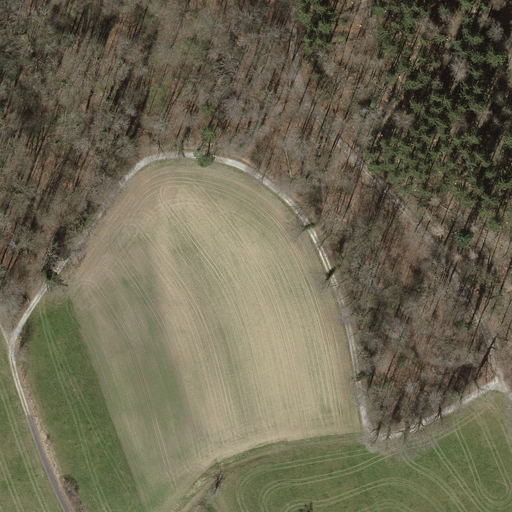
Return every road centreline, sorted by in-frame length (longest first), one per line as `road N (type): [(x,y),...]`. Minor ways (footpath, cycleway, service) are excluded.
road 1 (track): [(12,355),(23,318),(96,206),(137,164),(199,152),(251,170),(297,204),(343,296),(371,435)]
road 2 (track): [(12,355),(69,511)]
